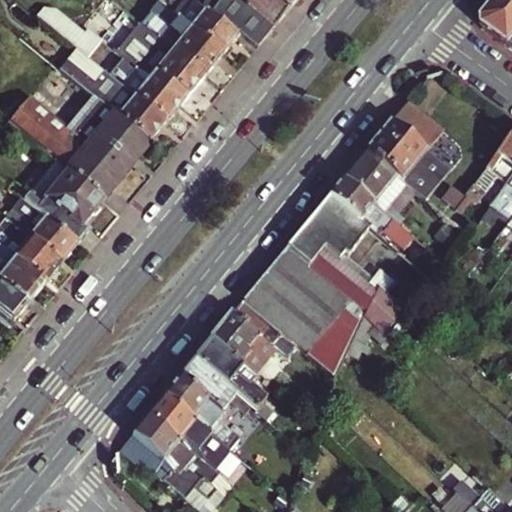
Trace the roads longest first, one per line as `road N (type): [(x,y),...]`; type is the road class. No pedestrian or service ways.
road 1 (primary): [(52,458),(416,18)]
road 2 (primary): [(358,0),(0,438)]
